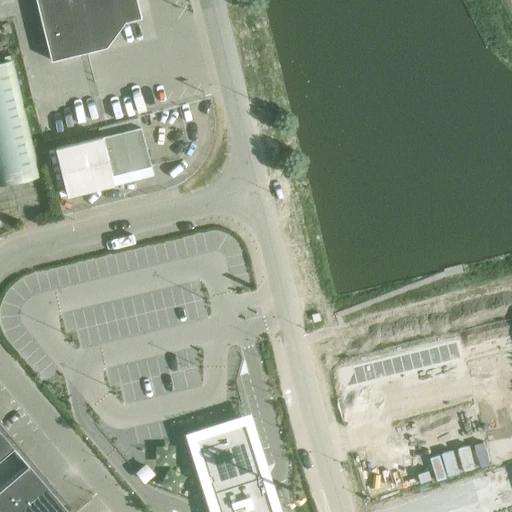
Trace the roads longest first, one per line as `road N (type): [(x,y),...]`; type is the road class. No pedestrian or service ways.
road 1 (unclassified): [(342,511),(254,190)]
road 2 (unknown): [(0,6),(21,7),(38,62),(55,79),(163,52),(170,43),(164,0)]
road 3 (unclassified): [(0,259),(254,190)]
road 4 (unclassified): [(129,511),(0,356)]
road 5 (unclassified): [(254,190),(208,0)]
